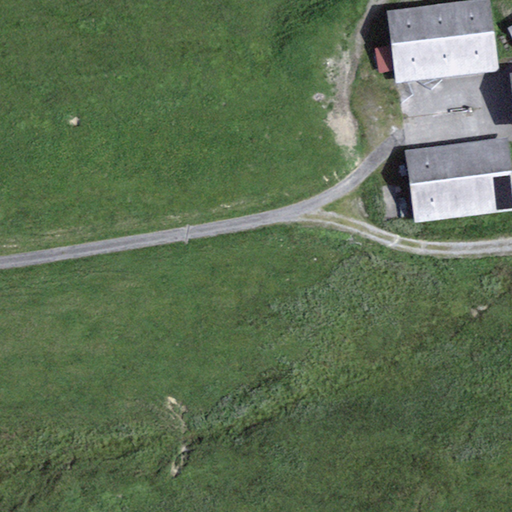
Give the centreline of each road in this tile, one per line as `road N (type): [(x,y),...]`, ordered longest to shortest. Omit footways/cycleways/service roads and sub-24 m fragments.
road 1 (track): [(0,262),(300,221)]
road 2 (track): [(507,135),(384,149),(300,221)]
road 3 (track): [(300,221),(431,255),(511,250)]
